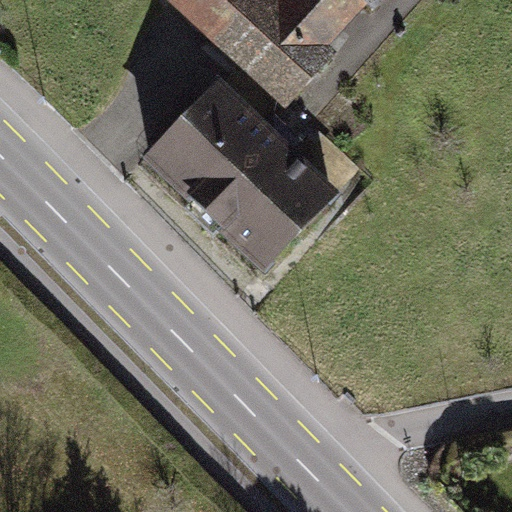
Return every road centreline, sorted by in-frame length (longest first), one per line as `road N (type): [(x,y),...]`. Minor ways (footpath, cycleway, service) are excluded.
road 1 (primary): [(326,491),(0,155)]
road 2 (residential): [(511,408),(396,439),(326,491)]
